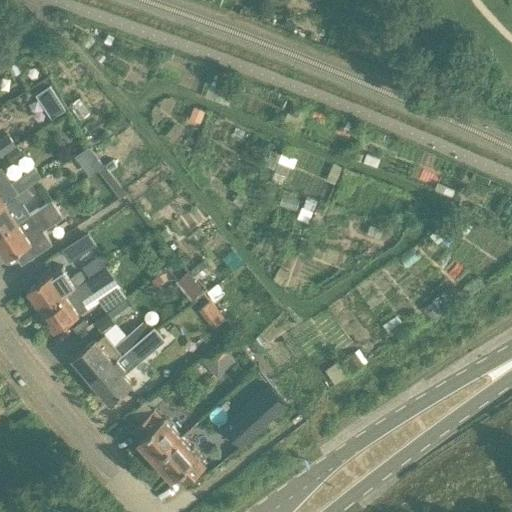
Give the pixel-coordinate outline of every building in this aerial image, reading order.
[(52,116),(66,108),(51,83),(37,91),(52,116)] [(296,118),(301,108),(291,104),(289,109),(290,115),(296,118)] [(0,155),(16,145),(8,132),(0,137),(0,155)] [(91,143),(76,153),(90,173),(105,164),(91,143)] [(17,146),(7,153),(12,161),(23,154),(17,146)] [(263,169),(273,173),(280,156),(270,152),(263,169)] [(106,164),(110,169),(117,165),(113,159),(106,164)] [(0,204),(18,193),(0,165),(0,204)] [(35,183),(28,188),(32,193),(38,188),(35,183)] [(32,197),(25,188),(18,193),(0,204),(0,233),(37,209),(30,199),(32,197)] [(317,202),(306,197),(295,222),(305,227),(317,202)] [(37,209),(0,233),(0,245),(8,257),(16,252),(23,262),(53,242),(44,229),(49,226),(58,219),(63,216),(52,199),(37,209)] [(70,260),(87,249),(79,237),(62,249),(70,260)] [(63,265),(54,271),(53,272),(49,267),(38,275),(41,280),(28,288),(42,309),(73,288),(66,279),(70,276),(63,265)] [(42,309),(55,329),(87,308),(81,299),(84,297),(82,294),(90,289),(78,271),(70,276),(66,279),(73,288),(42,309)] [(176,281),(191,299),(202,291),(203,290),(188,271),(186,272),(176,281)] [(135,307),(127,296),(107,311),(115,322),(135,307)] [(210,298),(199,306),(213,325),(224,317),(210,298)] [(424,308),(431,319),(442,311),(434,300),(424,308)] [(77,332),(88,323),(84,318),(73,327),(77,332)] [(96,336),(72,356),(91,379),(137,340),(130,331),(120,340),(108,351),(96,336)] [(211,350),(218,358),(237,342),(230,334),(211,350)] [(250,344),(258,354),(265,348),(257,339),(250,344)] [(134,382),(123,368),(139,356),(138,354),(144,349),(137,340),(91,379),(105,396),(110,402),(134,382)] [(344,361),(352,372),(363,365),(355,353),(344,361)] [(270,385),(237,415),(225,426),(241,444),(253,433),(286,403),(270,385)] [(136,441),(154,460),(183,435),(165,415),(162,418),(154,408),(132,428),(140,437),(136,441)] [(200,454),(183,435),(154,460),(172,480),(176,477),(183,486),(206,465),(198,456),(200,454)]
